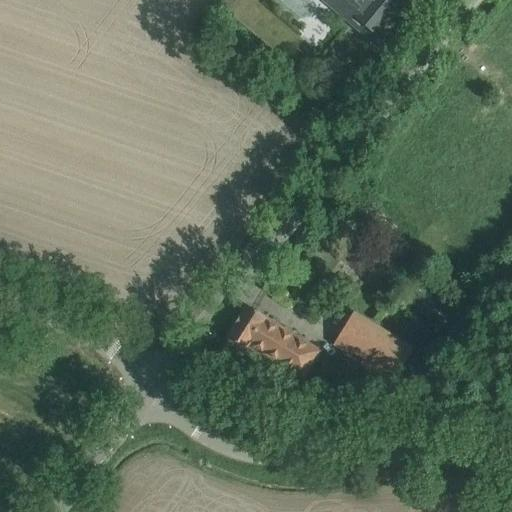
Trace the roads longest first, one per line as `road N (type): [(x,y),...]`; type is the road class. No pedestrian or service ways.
road 1 (tertiary): [(146,393),(469,0)]
road 2 (unclassified): [(511,485),(376,456),(282,460),(201,434),(146,393)]
road 3 (unclassified): [(146,393),(106,344),(0,296)]
road 4 (tertiary): [(50,511),(146,393)]
